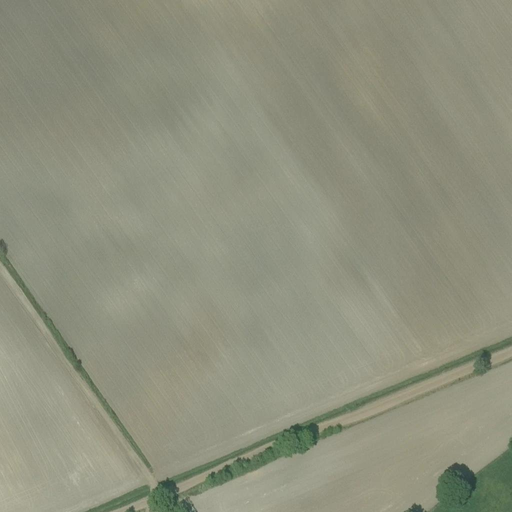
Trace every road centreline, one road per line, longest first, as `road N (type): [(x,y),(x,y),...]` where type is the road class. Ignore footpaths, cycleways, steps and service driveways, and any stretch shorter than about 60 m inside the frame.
road 1 (track): [(511,350),(158,496)]
road 2 (track): [(0,267),(158,496)]
